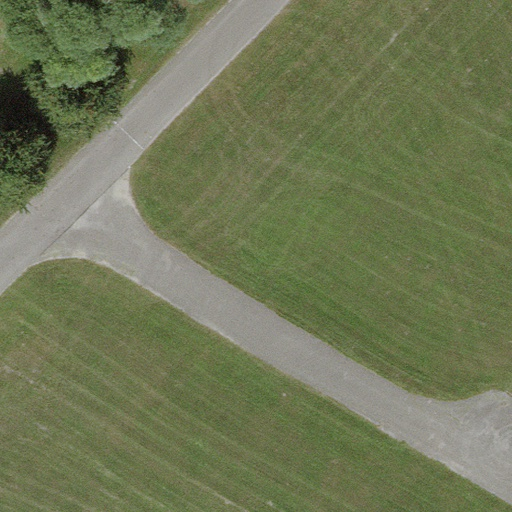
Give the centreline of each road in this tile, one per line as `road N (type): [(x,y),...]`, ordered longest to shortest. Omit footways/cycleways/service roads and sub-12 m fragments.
road 1 (track): [(511,477),(55,214)]
road 2 (track): [(262,0),(0,271)]
